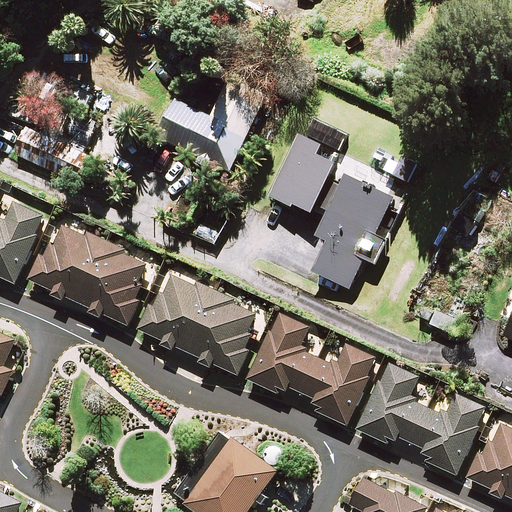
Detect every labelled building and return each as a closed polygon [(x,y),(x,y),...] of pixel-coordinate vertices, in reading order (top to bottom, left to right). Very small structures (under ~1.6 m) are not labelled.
[(161,139),(197,156),(194,163),(218,174),(221,167),(232,172),(266,100),(230,83),(214,117),(179,100),(161,139)] [(95,132),(77,123),(68,140),(86,150),(95,132)] [(81,155),(31,130),(18,155),(82,188),(89,174),(75,166),(81,155)] [(271,196),(295,208),(296,205),(315,215),(338,166),(319,156),(323,147),(300,136),(271,196)] [(393,205),(395,199),(349,177),(344,185),(337,182),(324,209),(331,212),(319,237),(331,243),(316,273),(351,290),(366,260),(376,265),(403,210),(393,205)] [(0,276),(19,285),(47,217),(16,204),(7,226),(0,222),(0,199),(4,190),(0,188),(0,276)] [(230,220),(211,210),(197,236),(216,246),(230,220)] [(69,298),(92,309),(90,313),(103,319),(105,315),(131,326),(142,302),(135,299),(149,266),(127,257),(129,252),(90,234),(88,238),(64,227),(56,245),(49,241),(31,282),(55,293),(53,297),(67,303),(69,298)] [(253,352),(248,349),(254,335),(250,334),(258,316),(234,306),(236,301),(175,274),(162,305),(153,301),(140,331),(164,342),(162,347),(177,353),(179,349),(201,358),(199,363),(213,369),(215,364),(232,372),(243,377),(253,352)] [(457,298),(450,316),(438,310),(431,326),(455,336),(461,323),(470,303),(457,298)] [(369,376),(377,358),(349,345),(341,363),(333,359),(331,364),(309,353),(311,350),(303,346),(312,328),(280,314),(264,350),(259,347),(253,360),(258,362),(250,381),(280,395),(282,391),(287,393),(290,387),(317,400),(314,405),(320,408),(318,412),(323,414),(350,426),(372,377),(369,376)] [(15,345),(0,337),(0,399),(2,400),(13,375),(4,370),(15,345)] [(421,378),(391,364),(359,430),(394,447),(399,437),(428,450),(424,460),(459,476),(490,410),(458,395),(447,417),(411,400),(421,378)] [(490,448),(485,446),(474,467),(469,477),(492,488),(489,495),(504,503),(507,496),(511,498),(511,425),(503,421),(490,448)] [(186,505),(195,511),(249,511),(279,472),(234,439),(186,505)] [(427,511),(428,511),(366,479),(352,506),(364,511),(427,511)] [(0,511),(19,511),(22,507),(0,495),(0,511)]
